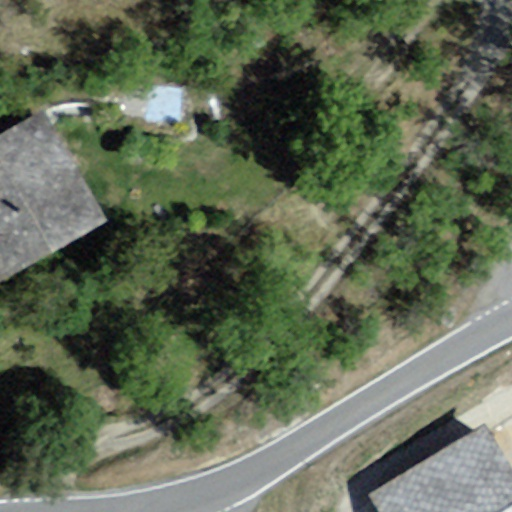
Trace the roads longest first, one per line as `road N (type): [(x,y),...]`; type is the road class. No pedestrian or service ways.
road 1 (unknown): [(54,511),(68,463),(214,400),(264,359),(420,163),(511,27)]
road 2 (tertiary): [(511,321),(269,468),(209,496),(132,511)]
